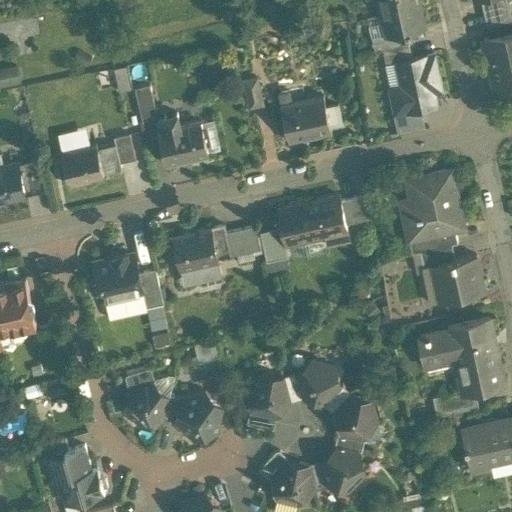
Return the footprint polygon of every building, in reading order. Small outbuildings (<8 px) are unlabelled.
[(377,0),(381,14),(422,4),(421,0),(377,0)] [(506,0),(481,0),(487,24),(511,19),(506,0)] [(422,4),(381,14),(386,34),(427,25),(422,4)] [(511,18),(511,19),(487,24),(490,36),(511,31),(511,18)] [(511,31),(490,36),(484,38),(497,95),(511,91),(511,31)] [(402,43),(384,47),(388,63),(398,61),(397,60),(413,57),(409,41),(402,43)] [(391,86),(396,112),(422,107),(438,103),(435,90),(443,88),(435,52),(428,54),(413,57),(397,60),(398,61),(402,84),(391,86)] [(0,80),(25,78),(23,61),(0,63),(0,80)] [(258,76),(244,79),(250,106),(264,103),(258,76)] [(151,82),(136,86),(142,115),(157,111),(151,82)] [(304,86),(280,91),(283,103),(306,98),(304,86)] [(283,103),(282,103),(289,139),(332,130),(331,124),(343,121),(339,103),(327,105),(324,94),(306,98),(283,103)] [(202,118),(159,128),(166,163),(209,153),(202,118)] [(130,131),(114,135),(116,142),(121,161),(136,157),(130,131)] [(97,141),(62,149),(70,183),(92,178),(91,176),(105,173),(104,171),(99,146),(97,141)] [(116,142),(99,146),(104,171),(123,167),(121,161),(116,142)] [(39,155),(19,160),(26,192),(46,187),(39,155)] [(0,164),(0,198),(27,192),(26,192),(19,160),(4,163),(0,164)] [(452,167),(407,177),(415,211),(404,213),(410,238),(455,227),(465,225),(452,167)] [(370,192),(342,198),(347,222),(372,216),(370,192)] [(319,198),(278,207),(283,227),(286,241),(326,233),(319,198)] [(225,222),(212,226),(218,257),(232,253),(227,230),(225,222)] [(256,223),(227,230),(232,253),(261,247),(256,223)] [(211,225),(174,233),(182,267),(193,265),(219,259),(218,257),(212,226),(211,225)] [(283,227),(276,229),(282,256),(289,255),(286,241),(283,227)] [(455,227),(410,238),(413,251),(458,241),(455,227)] [(276,229),(262,232),(268,259),(282,256),(276,229)] [(127,250),(113,254),(113,256),(94,260),(99,283),(103,282),(107,298),(144,290),(145,290),(140,270),(136,252),(128,254),(127,250)] [(476,254),(438,262),(446,298),(484,290),(476,254)] [(219,259),(193,265),(197,279),(222,274),(219,259)] [(157,266),(140,270),(145,290),(144,290),(147,305),(164,302),(157,266)] [(26,273),(0,278),(0,337),(4,336),(4,335),(15,332),(14,328),(37,323),(26,273)] [(490,315),(449,325),(450,327),(421,334),(426,357),(459,351),(467,389),(473,387),(505,381),(490,315)] [(335,362),(313,357),(298,372),(304,393),(325,399),(340,383),(335,362)] [(149,366),(128,372),(126,374),(129,385),(132,386),(153,380),(155,378),(152,367),(149,366)] [(298,372),(296,370),(285,373),(284,376),(290,397),(292,399),(303,396),(304,393),(298,372)] [(284,376),(263,371),(248,387),(253,408),(275,413),(290,397),(284,376)] [(153,380),(132,386),(127,407),(142,423),(164,417),(164,416),(169,395),(153,380)] [(340,383),(325,399),(324,402),(333,410),(336,409),(351,393),(352,391),(343,382),(340,383)] [(206,387),(182,394),(176,419),(194,436),(218,429),(224,404),(206,387)] [(473,387),(467,389),(437,395),(440,412),(477,404),(473,387)] [(182,394),(172,391),(171,393),(169,395),(164,416),(176,419),(182,394)] [(372,399),(351,393),(336,409),(342,430),(363,435),(378,420),(372,399)] [(275,413),(253,408),(251,408),(248,420),(250,422),(271,427),(274,426),(277,415),(275,413)] [(511,414),(463,426),(468,445),(465,445),(466,449),(468,449),(472,466),(511,456),(511,414)] [(363,435),(342,430),(339,431),(336,442),(338,444),(359,449),(362,449),(365,438),(363,435)] [(67,435),(44,441),(47,453),(70,446),(67,435)] [(70,446),(47,453),(54,479),(60,477),(67,502),(106,491),(104,485),(109,484),(107,476),(102,477),(99,465),(93,467),(86,442),(70,446)] [(359,449),(338,444),(323,460),(329,481),(350,486),(365,471),(359,449)] [(277,448),(262,464),(261,467),(269,475),(272,474),(287,458),(288,455),(280,448),(277,448)] [(287,458),(272,474),(278,495),(299,501),(315,485),(309,464),(287,458)] [(321,458),(310,461),(309,464),(315,485),(317,487),(328,484),(329,481),(323,460),(321,458)] [(206,490),(185,496),(181,511),(220,511),(222,506),(206,490)] [(116,511),(114,501),(79,511),(116,511)] [(43,511),(41,503),(16,511),(43,511)]
